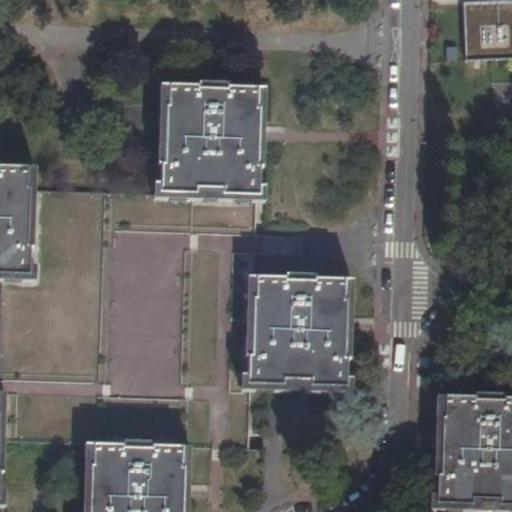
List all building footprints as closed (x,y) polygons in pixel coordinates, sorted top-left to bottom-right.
[(511,0),(492,0),(493,3),(465,4),(467,62),(511,60),(511,0)] [(224,197),(259,199),(260,172),(256,171),(257,136),(258,113),(255,113),(256,91),(225,90),(225,94),(198,93),(198,90),(168,89),(167,110),(164,110),(162,168),(160,168),(160,195),(194,196),(195,191),(222,192),(224,197)] [(25,193),(26,188),(26,172),(0,170),(0,277),(6,278),(28,278),(29,250),(26,250),(28,193),(25,193)] [(287,280),(257,278),(255,301),(254,301),(252,358),(249,358),(248,387),(283,388),(284,382),(310,383),(310,389),(347,390),(348,360),(344,360),(346,303),(343,303),(344,281),(314,280),(314,283),(287,282),(287,280)] [(473,399),(444,398),(443,421),(440,420),(438,478),(435,478),(435,506),(470,507),(470,501),(498,502),(498,508),(511,508),(511,400),(501,400),(501,404),(473,403),(473,399)] [(124,448),(94,446),(93,468),(91,468),(89,511),(182,511),(183,502),(185,472),(182,472),(182,449),(152,448),(152,451),(124,451),(124,448)]
